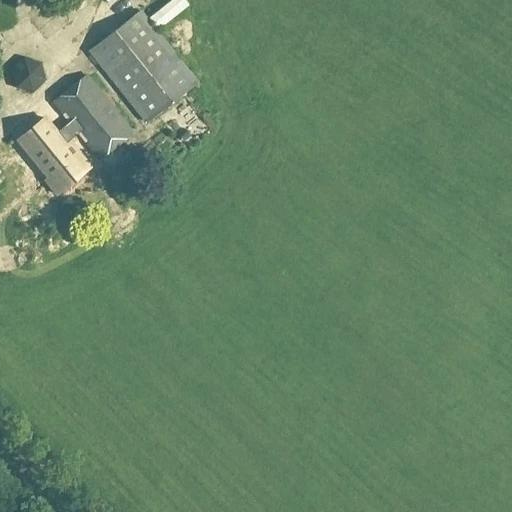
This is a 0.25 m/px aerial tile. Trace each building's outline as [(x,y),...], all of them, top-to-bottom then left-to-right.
[(0,0),(0,32),(5,32),(25,17),(17,7),(25,0),(0,0)] [(196,82),(139,12),(89,52),(145,123),(196,82)] [(23,59),(10,72),(15,89),(32,94),(45,82),(41,64),(23,59)] [(85,76),(52,102),(68,122),(78,134),(99,160),(132,134),(85,76)] [(44,119),(17,141),(48,178),(44,181),(57,195),(90,168),(68,142),(78,134),(68,122),(56,133),(44,119)]
